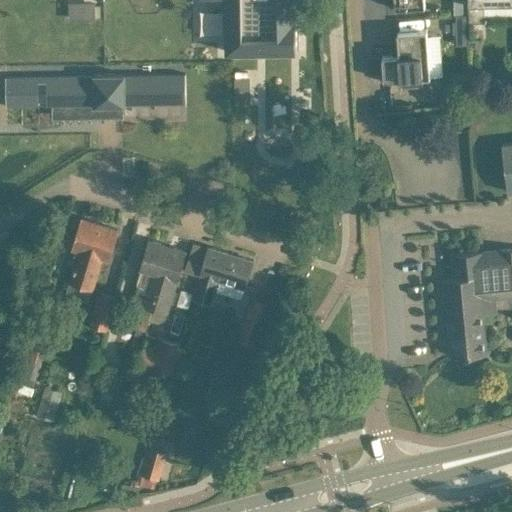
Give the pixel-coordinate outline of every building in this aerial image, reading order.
[(94,0),(83,0),(83,16),(96,16),(95,3),(95,0),(94,0)] [(226,0),(227,49),(297,49),(297,17),(295,17),(294,0),(226,0)] [(511,0),(468,0),(469,2),(469,13),(469,20),(485,20),(484,2),(511,1),(511,0)] [(469,20),(469,13),(456,13),(457,19),(453,19),(454,31),(457,31),(469,31),(469,20)] [(423,75),(431,75),(427,27),(399,30),(398,29),(397,29),(399,53),(383,55),(384,78),(401,77),(401,85),(424,83),(423,75)] [(252,69),(239,69),(239,86),(252,86),(252,69)] [(94,74),(53,74),(53,75),(53,102),(53,103),(54,103),(94,103),(94,104),(98,104),(99,114),(122,113),(121,103),(123,103),(125,103),(125,102),(186,101),(186,71),(185,72),(125,73),(125,72),(94,72),(94,74)] [(20,103),(20,75),(6,75),(7,103),(20,103)] [(511,140),(502,142),(508,190),(511,189),(511,140)] [(119,228),(81,216),(72,245),(82,249),(72,280),(95,287),(105,255),(110,257),(119,228)] [(149,319),(152,320),(155,308),(174,245),(149,237),(140,267),(142,267),(137,283),(138,283),(132,300),(144,304),(141,315),(140,315),(136,328),(146,331),(149,319)] [(155,308),(152,320),(159,322),(165,319),(167,312),(168,312),(181,268),(187,249),(174,245),(155,308)] [(196,283),(197,283),(193,297),(210,303),(218,277),(246,285),(254,259),(208,245),(196,283)] [(453,275),(445,276),(452,354),(487,351),(483,313),(496,312),(495,296),(511,294),(511,246),(499,248),(499,249),(488,250),(484,250),(484,249),(451,252),(453,275)] [(118,296),(99,290),(88,324),(107,330),(118,296)] [(251,295),(241,326),(260,333),(271,302),(270,302),(255,297),(251,295)] [(142,346),(137,362),(172,371),(180,342),(147,333),(143,347),(142,346)] [(15,373),(36,380),(49,339),(35,335),(32,346),(25,344),(22,356),(20,355),(15,373)] [(172,371),(137,362),(137,363),(128,361),(125,375),(149,381),(145,394),(161,398),(168,372),(172,373),(172,371)] [(337,390),(340,383),(335,380),(331,381),(329,384),(331,387),(337,390)] [(139,473),(159,478),(167,451),(146,445),(139,473)]
